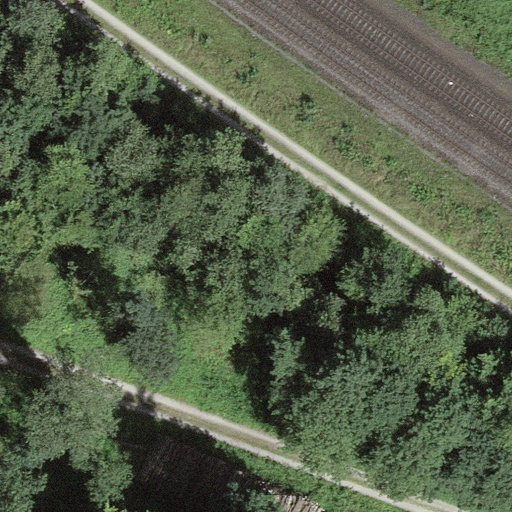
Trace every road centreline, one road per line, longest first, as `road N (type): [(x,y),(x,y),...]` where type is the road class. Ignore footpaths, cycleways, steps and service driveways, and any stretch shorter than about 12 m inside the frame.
road 1 (track): [(80,0),(511,289)]
road 2 (track): [(449,511),(0,357)]
